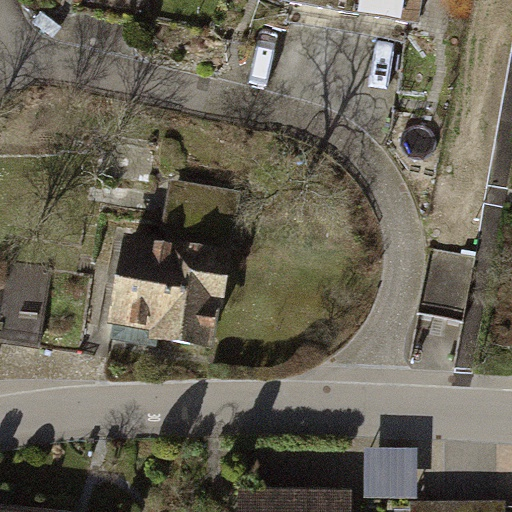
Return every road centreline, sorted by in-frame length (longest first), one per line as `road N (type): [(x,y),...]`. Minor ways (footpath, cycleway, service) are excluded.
road 1 (residential): [(372,410),(375,362),(403,258),(400,206),(348,134),(0,53)]
road 2 (residential): [(372,410),(128,407),(0,422)]
road 3 (residential): [(511,414),(372,410)]
